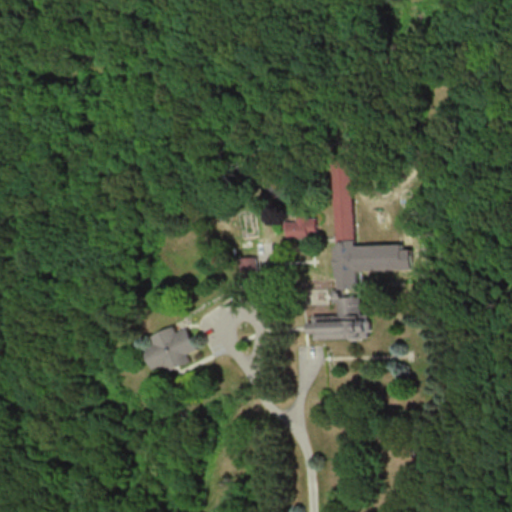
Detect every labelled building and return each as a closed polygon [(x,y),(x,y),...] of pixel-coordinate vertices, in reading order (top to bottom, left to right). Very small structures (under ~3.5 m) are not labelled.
[(354,245),(352,167),(345,167),(345,170),(335,171),(337,239),(341,239),(342,246),(334,246),(335,278),(330,278),(330,287),(357,286),(357,270),(402,269),(401,243),(354,245)] [(317,216),(297,216),(297,220),(287,220),(287,237),(317,238),(317,216)] [(415,248),(402,249),(403,269),(416,269),(415,248)] [(307,315),(308,337),(348,336),(347,314),(307,315)] [(190,327),(178,331),(176,326),(144,339),(156,369),(168,364),(171,370),(193,362),(190,353),(198,350),(190,327)]
